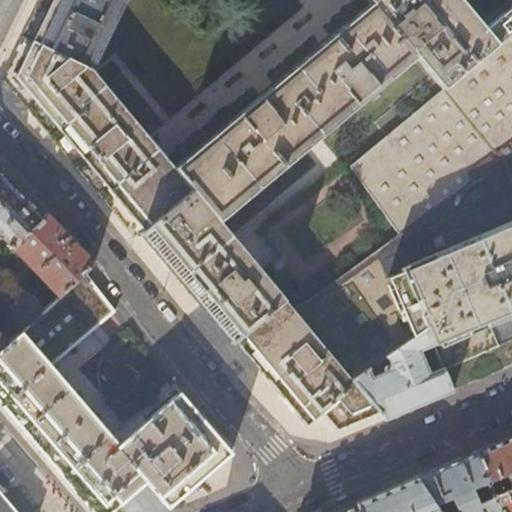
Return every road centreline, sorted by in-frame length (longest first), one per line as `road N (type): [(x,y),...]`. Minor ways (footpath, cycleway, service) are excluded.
road 1 (residential): [(301,497),(0,137)]
road 2 (residential): [(301,497),(511,403)]
